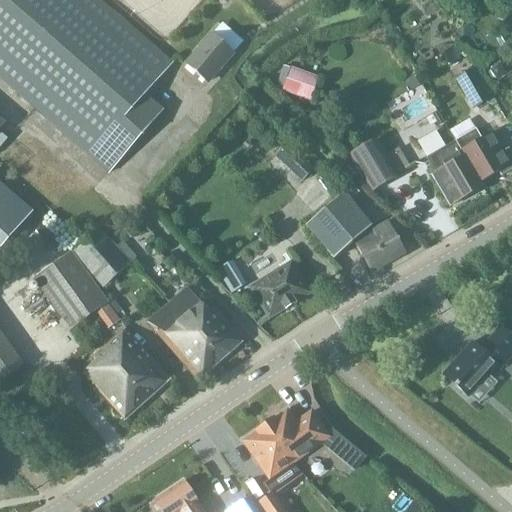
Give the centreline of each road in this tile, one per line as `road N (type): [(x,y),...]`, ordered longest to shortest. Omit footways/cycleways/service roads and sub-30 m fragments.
road 1 (tertiary): [(58,511),(318,336)]
road 2 (unclassified): [(318,336),(508,511)]
road 3 (tertiary): [(318,336),(511,223)]
